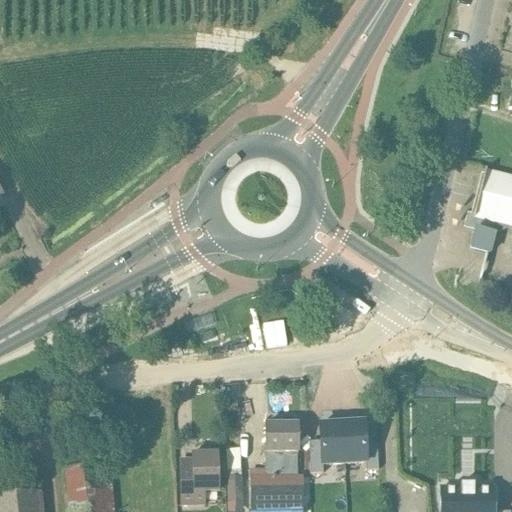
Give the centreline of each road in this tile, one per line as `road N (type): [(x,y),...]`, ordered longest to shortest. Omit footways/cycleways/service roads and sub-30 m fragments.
road 1 (residential): [(0,392),(336,357),(375,339),(410,296)]
road 2 (residential): [(410,296),(483,0)]
road 3 (secondary): [(303,169),(393,0)]
road 4 (secondary): [(385,0),(271,146)]
road 5 (secondary): [(75,301),(229,240)]
road 6 (secondary): [(206,204),(75,301)]
road 7 (tertiary): [(410,296),(303,226)]
